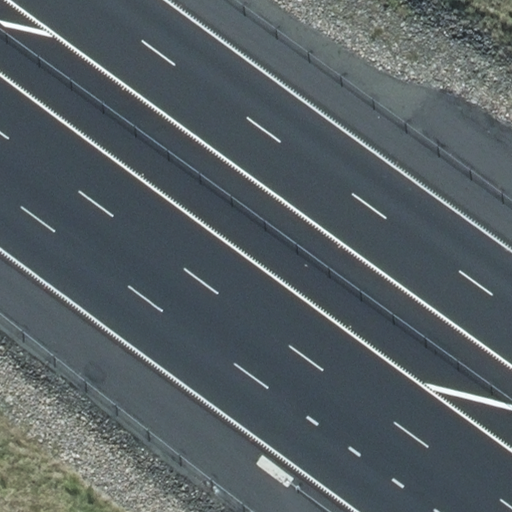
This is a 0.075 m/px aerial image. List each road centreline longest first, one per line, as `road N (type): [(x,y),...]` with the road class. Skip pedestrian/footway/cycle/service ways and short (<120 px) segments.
road 1 (motorway): [(508,511),(0,160)]
road 2 (motorway): [(74,0),(254,139),(511,317)]
